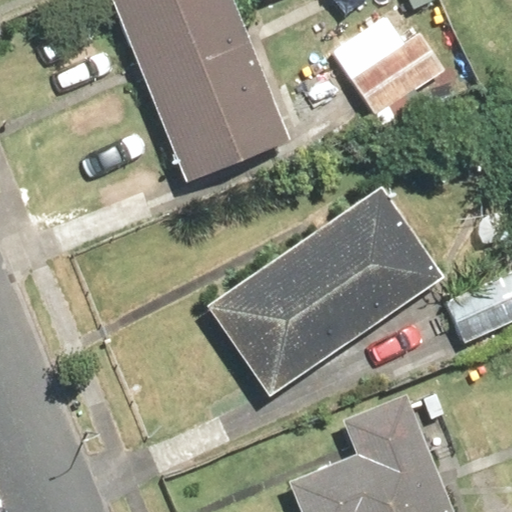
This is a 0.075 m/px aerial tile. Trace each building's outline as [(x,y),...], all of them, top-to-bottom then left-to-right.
[(224,0),(113,0),(102,5),(177,185),(283,141),(224,0)] [(446,0),(412,0),(428,31),(455,17),(446,0)] [(257,404),(433,278),(366,187),(191,312),(257,404)] [(511,275),(449,304),(469,348),(511,329),(511,275)] [(441,511),(396,397),(333,422),(346,456),(276,484),(287,511),(441,511)]
